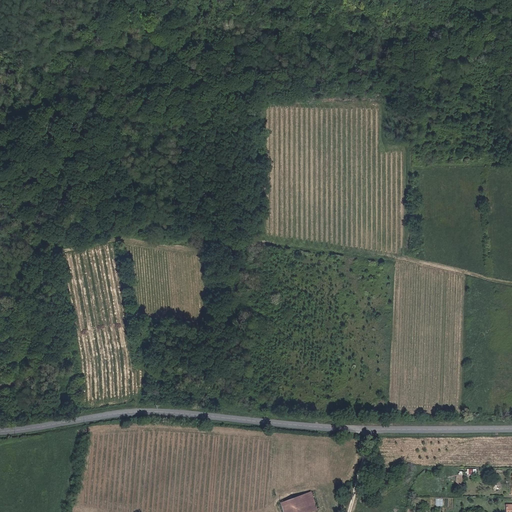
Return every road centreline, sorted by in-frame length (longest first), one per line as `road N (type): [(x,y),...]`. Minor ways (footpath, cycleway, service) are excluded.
road 1 (tertiary): [(0,431),(148,410),(345,427),(511,429)]
road 2 (track): [(0,76),(49,54),(211,28),(292,33),(407,24),(483,0)]
road 3 (track): [(0,385),(32,377),(45,361),(55,317),(54,253),(110,240),(197,251)]
road 4 (track): [(511,279),(245,239)]
